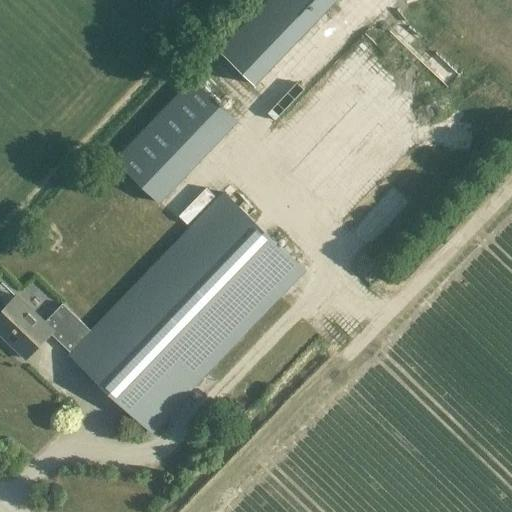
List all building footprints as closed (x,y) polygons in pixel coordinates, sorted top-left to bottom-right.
[(268,0),(221,50),(256,84),(336,0),(268,0)] [(341,8),(297,49),(314,68),(358,27),(341,8)] [(340,68),(356,73),(365,45),(349,40),(340,68)] [(332,117),(356,141),(408,88),(384,64),(332,117)] [(258,92),(274,108),(300,83),(285,67),(258,92)] [(310,122),(344,90),(328,72),(294,104),(310,122)] [(193,79),(116,160),(160,202),(237,122),(193,79)] [(422,92),(385,131),(404,150),(441,110),(422,92)] [(452,120),(408,146),(425,174),(468,148),(452,120)] [(385,184),(393,193),(388,197),(398,208),(428,181),(410,161),(385,184)] [(92,331),(71,353),(70,354),(153,433),(192,392),(190,390),(305,270),(224,193),(92,331)] [(71,353),(92,331),(63,303),(45,322),(18,296),(0,313),(0,333),(26,359),(51,333),(71,353)]
